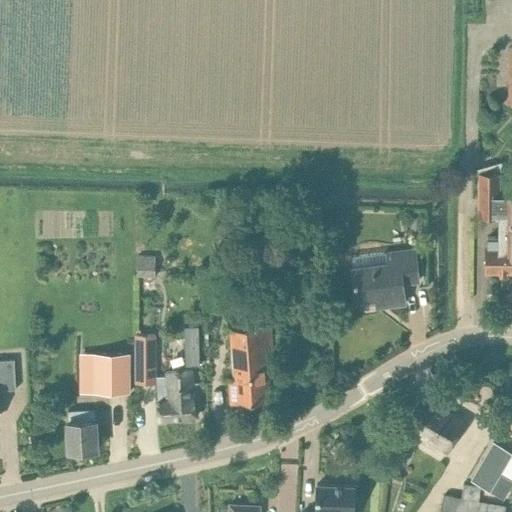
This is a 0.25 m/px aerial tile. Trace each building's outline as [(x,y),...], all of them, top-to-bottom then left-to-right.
[(479,175),(478,217),(497,217),(497,238),(486,238),(487,246),(486,246),(486,251),(486,271),(508,271),(511,270),(511,194),(497,194),(497,174),(479,175)] [(377,307),(405,303),(402,283),(418,280),(414,249),(387,252),(388,264),(352,268),(354,282),(356,302),(376,299),(377,307)] [(137,255),(137,277),(155,278),(155,257),(137,255)] [(203,270),(204,307),(228,305),(227,269),(203,270)] [(198,325),(184,325),(185,365),(199,365),(198,325)] [(228,379),(229,382),(230,402),(269,399),(266,362),(273,361),(270,325),(229,328),(233,378),(228,379)] [(135,334),(135,383),(155,384),(155,334),(135,334)] [(304,344),(291,345),(292,355),(305,354),(304,344)] [(129,352),(94,353),(94,354),(94,391),(94,392),(129,392),(129,352)] [(0,389),(16,389),(14,359),(0,359),(0,389)] [(195,418),(192,372),(165,374),(167,401),(157,401),(158,420),(195,418)] [(421,397),(403,427),(447,452),(464,423),(421,397)] [(68,451),(96,449),(95,429),(94,409),(68,410),(69,421),(67,421),(67,431),(68,451)] [(511,450),(493,440),(470,478),(504,498),(511,483),(511,478),(500,472),(511,452),(511,450)] [(396,447),(392,458),(405,464),(410,453),(396,447)] [(352,511),(354,486),(316,484),(315,511),(314,511),(302,511),(352,511)] [(502,511),(504,505),(479,501),(481,488),(463,484),(461,498),(446,495),(442,511),(502,511)]
